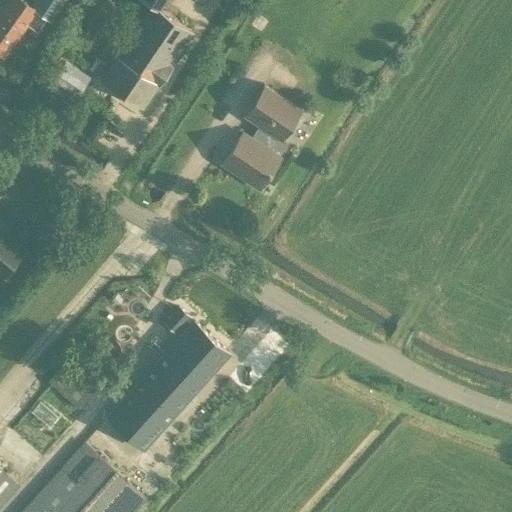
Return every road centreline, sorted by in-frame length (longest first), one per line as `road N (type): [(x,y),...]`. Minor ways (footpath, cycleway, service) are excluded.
road 1 (unclassified): [(511,412),(377,359),(0,135)]
road 2 (track): [(17,511),(105,410),(187,249)]
